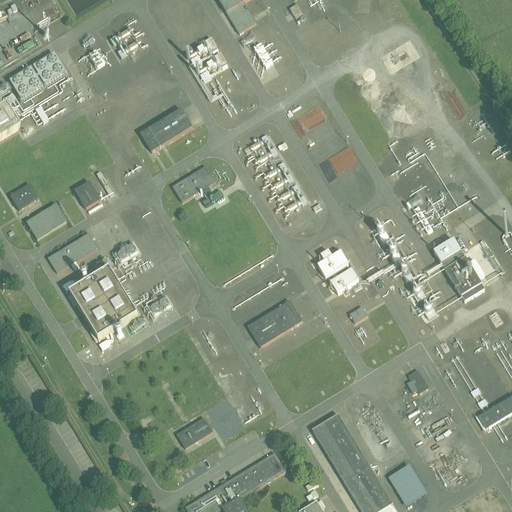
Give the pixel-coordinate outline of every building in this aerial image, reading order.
[(251,0),(216,0),(238,36),(257,25),(245,5),(252,1),(251,0)] [(296,20),(303,16),(297,6),(290,10),(296,20)] [(128,28),(109,40),(121,59),(140,47),(128,28)] [(230,68),(221,54),(213,58),(210,53),(217,49),(212,39),(185,55),(202,84),(230,68)] [(254,50),(266,70),(274,65),(261,45),(254,50)] [(81,60),(91,74),(105,65),(95,51),(81,60)] [(320,106),(298,117),(304,131),(308,129),(316,146),(335,137),(320,106)] [(0,142),(17,132),(2,107),(0,108),(0,142)] [(179,110),(139,134),(151,154),(191,129),(179,110)] [(245,166),(260,158),(257,154),(264,151),(260,143),(247,150),(246,146),(237,151),(245,166)] [(336,173),(358,163),(350,147),(329,157),(336,173)] [(273,150),(268,154),(272,159),(278,155),(273,150)] [(206,168),(173,188),(183,204),(216,185),(206,168)] [(29,183),(9,194),(17,208),(37,197),(29,183)] [(91,183),(74,192),(84,210),(101,201),(91,183)] [(221,193),(210,198),(213,203),(223,198),(221,193)] [(410,211),(423,202),(419,196),(406,206),(410,211)] [(56,199),(24,218),(35,241),(67,220),(56,199)] [(382,225),(370,231),(379,247),(390,241),(382,225)] [(89,230),(48,255),(58,273),(99,250),(89,230)] [(456,241),(435,253),(464,304),(485,292),(456,241)] [(118,266),(140,257),(135,245),(113,255),(118,266)] [(338,296),(361,283),(343,252),(333,258),(330,252),(321,256),(326,263),(318,268),(327,283),(329,281),(338,296)] [(97,269),(70,286),(70,285),(65,288),(70,295),(101,276),(97,269)] [(111,274),(73,297),(101,343),(139,320),(111,274)] [(419,303),(425,299),(418,289),(412,293),(419,303)] [(173,311),(167,295),(146,304),(152,319),(173,311)] [(290,303),(248,328),(260,348),(302,323),(290,303)] [(350,315),(355,325),(368,318),(363,308),(350,315)] [(408,377),(411,383),(407,385),(413,397),(428,390),(419,372),(408,377)] [(484,433),(511,416),(511,397),(476,418),(484,433)] [(339,417),(312,435),(358,511),(389,511),(395,509),(339,417)] [(205,422),(178,438),(186,451),(213,435),(205,422)] [(186,511),(216,511),(218,511),(321,511),(315,502),(297,511),(245,511),(236,496),(283,468),(274,453),(184,507),(186,511)] [(389,479),(406,509),(428,497),(410,467),(389,479)]
